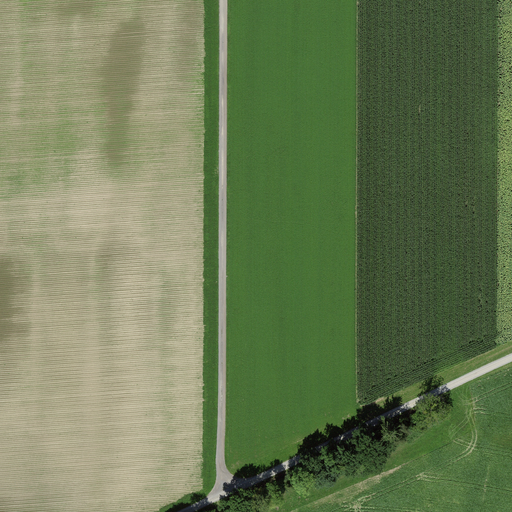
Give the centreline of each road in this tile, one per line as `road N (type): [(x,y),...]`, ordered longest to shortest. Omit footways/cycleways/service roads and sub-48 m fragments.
road 1 (track): [(224,496),(223,0)]
road 2 (track): [(511,362),(406,401),(187,511)]
